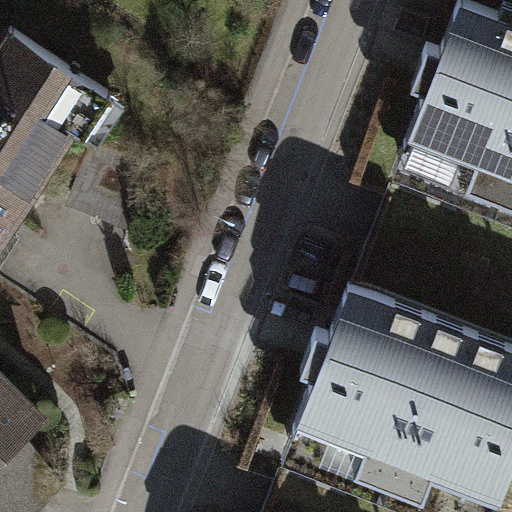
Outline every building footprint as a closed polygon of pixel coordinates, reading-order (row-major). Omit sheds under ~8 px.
[(511,17),(467,0),(456,0),(440,43),(425,38),(410,77),(426,83),(399,151),(511,195),(511,17)] [(112,91),(9,26),(0,39),(0,228),(68,123),(84,134),(112,91)] [(152,161),(92,138),(73,193),(132,218),(152,161)] [(511,345),(348,281),(329,328),(315,322),(299,361),(316,367),(289,436),(484,511),(490,511),(511,457),(511,345)] [(0,449),(21,430),(40,412),(0,371),(0,449)] [(0,511),(24,511),(57,478),(21,430),(0,449),(0,511)]
